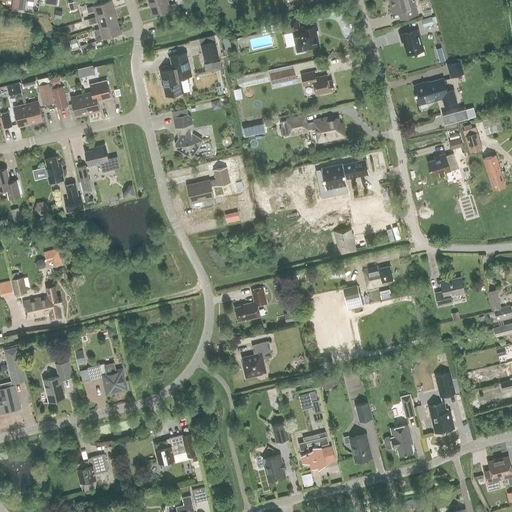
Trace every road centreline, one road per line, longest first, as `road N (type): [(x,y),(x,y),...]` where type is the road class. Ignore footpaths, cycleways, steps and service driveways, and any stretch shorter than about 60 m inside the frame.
road 1 (residential): [(0,438),(153,400),(183,377),(205,340),(206,290),(166,205),(145,114)]
road 2 (residential): [(511,247),(441,249),(415,233),(359,0)]
road 3 (residential): [(249,511),(511,436)]
road 4 (residential): [(0,150),(145,114)]
